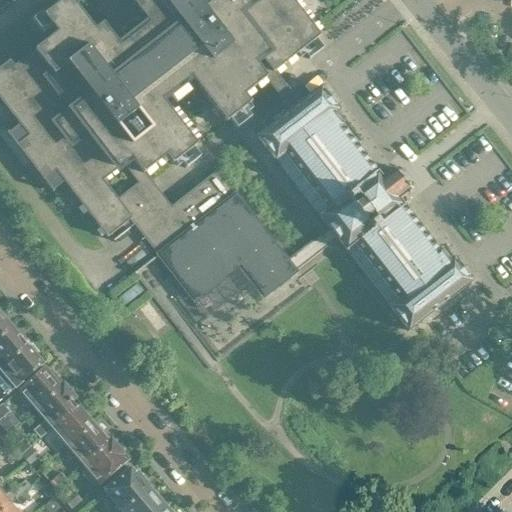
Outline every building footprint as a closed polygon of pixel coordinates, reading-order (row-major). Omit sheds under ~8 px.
[(300,103),(292,93),(302,85),(293,74),(283,82),(275,72),(321,36),(292,0),(133,0),(131,1),(149,24),(120,47),(102,24),(95,30),(71,0),(63,0),(44,16),(57,33),(14,66),(10,61),(0,68),(0,99),(28,136),(18,144),(17,143),(15,144),(44,181),(45,180),(44,179),(55,170),(107,238),(130,220),(139,231),(161,213),(167,220),(144,237),(159,256),(195,301),(240,266),(264,296),(294,273),(295,274),(297,273),(295,272),(330,245),(328,242),(335,237),(408,332),(472,282),(453,258),(449,261),(405,206),(410,202),(406,196),(410,193),(411,193),(412,193),(409,189),(412,186),(399,170),(396,173),(392,167),(391,168),(392,169),(387,172),(383,167),(378,171),(334,115),(339,111),(321,87),(300,103)] [(0,311),(0,336),(10,328),(4,321),(5,316),(1,311),(0,311)] [(12,330),(10,328),(0,336),(0,368),(26,346),(19,339),(21,335),(17,330),(12,330)] [(28,349),(26,346),(0,368),(0,386),(7,396),(42,365),(35,357),(37,353),(33,348),(28,349)] [(50,375),(44,369),(19,390),(36,410),(64,386),(53,373),(50,375)] [(36,410),(45,421),(34,431),(40,438),(52,428),(77,407),(80,405),(64,386),(36,410)] [(0,405),(0,420),(10,412),(2,404),(0,405)] [(84,415),(77,407),(52,428),(67,447),(93,425),(91,424),(93,419),(89,414),(84,415)] [(94,427),(93,425),(67,447),(83,465),(108,444),(101,436),(103,431),(99,426),(94,427)] [(20,455),(31,446),(24,439),(14,448),(20,455)] [(111,441),(108,444),(83,465),(99,484),(125,463),(119,456),(122,453),(111,441)] [(31,446),(20,455),(37,474),(47,464),(31,446)] [(133,473),(130,469),(102,492),(119,511),(150,486),(136,470),(133,473)] [(50,483),(55,489),(66,480),(61,474),(50,483)] [(7,495),(0,487),(0,511),(1,511),(11,504),(16,499),(26,491),(31,487),(25,480),(7,495)] [(159,511),(167,506),(150,486),(119,511),(159,511)] [(26,491),(16,499),(22,506),(31,498),(26,491)]
